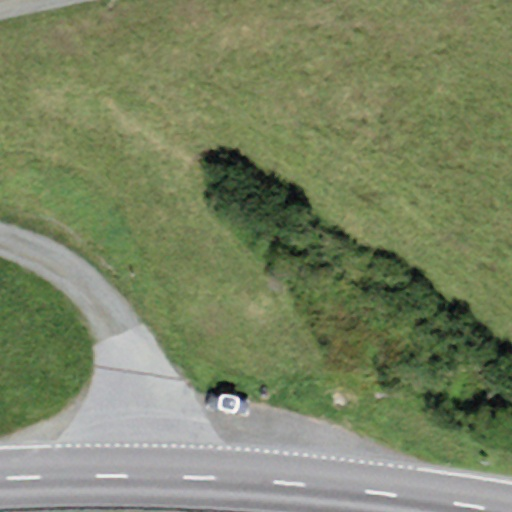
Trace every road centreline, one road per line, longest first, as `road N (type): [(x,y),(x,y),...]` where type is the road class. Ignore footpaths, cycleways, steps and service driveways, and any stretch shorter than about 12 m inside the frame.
road 1 (primary): [(511,511),(249,477),(0,475)]
road 2 (track): [(150,473),(112,314),(44,251),(0,240)]
